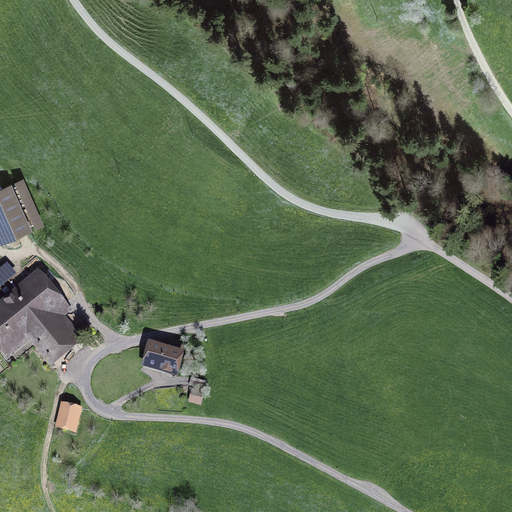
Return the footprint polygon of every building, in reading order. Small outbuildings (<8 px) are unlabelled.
[(0,191),(0,233),(2,239),(40,222),(22,181),(0,191)] [(0,340),(8,350),(28,334),(59,372),(89,347),(57,309),(63,305),(46,285),(54,278),(36,257),(14,276),(7,268),(0,273),(0,340)] [(147,363),(175,371),(182,347),(164,341),(157,342),(155,350),(151,349),(147,363)] [(189,385),(202,390),(205,382),(191,378),(189,385)] [(190,401),(199,404),(202,394),(192,392),(190,401)] [(75,412),(66,410),(63,421),(73,423),(76,413),(79,413),(79,410),(76,409),(75,412)]
